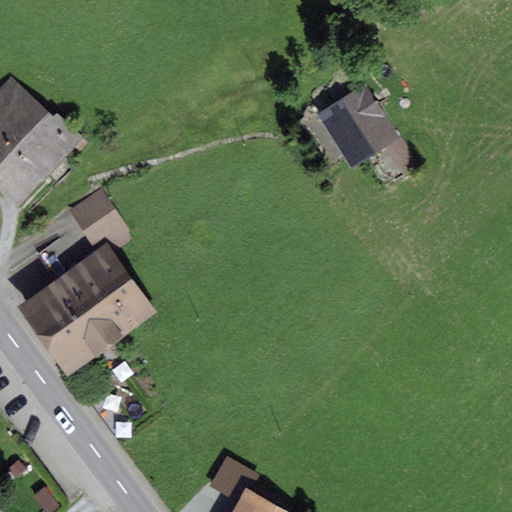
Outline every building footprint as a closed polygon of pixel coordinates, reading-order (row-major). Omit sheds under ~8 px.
[(0,96),(3,99),(0,101),(0,162),(22,138),(27,143),(49,119),(20,92),(21,90),(11,80),(0,90),(0,96)] [(323,111),(349,151),(385,128),(359,88),(323,111)] [(0,171),(25,195),(75,144),(49,119),(27,143),(22,138),(0,162),(0,171)] [(409,172),(419,166),(401,137),(391,144),(409,172)] [(131,237),(101,192),(75,209),(98,245),(107,239),(113,249),(131,237)] [(85,259),(67,233),(41,252),(59,278),(85,259)] [(143,302),(105,249),(83,265),(81,263),(29,300),(76,366),(137,322),(130,312),(143,302)] [(234,511),(287,511),(247,489),(234,511)]
